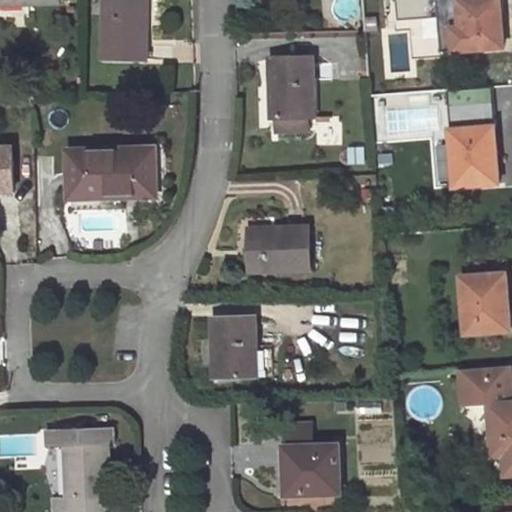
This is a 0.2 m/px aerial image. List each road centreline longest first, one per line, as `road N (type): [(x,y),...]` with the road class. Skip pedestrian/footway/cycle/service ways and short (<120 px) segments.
road 1 (residential): [(174,266),(23,272),(25,390),(153,387)]
road 2 (residential): [(211,0),(211,160),(174,266)]
road 3 (residential): [(153,387),(155,511)]
road 4 (residential): [(174,266),(159,308),(153,387)]
